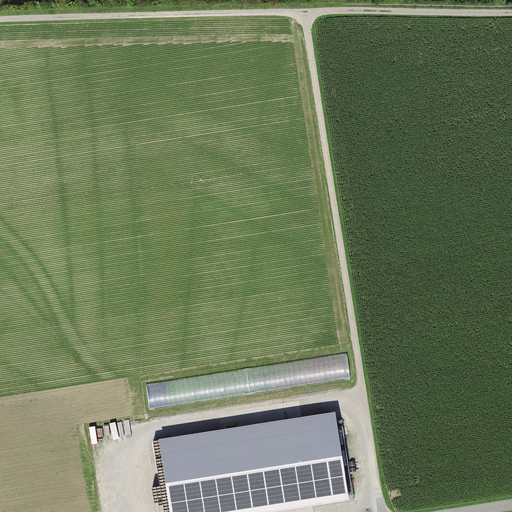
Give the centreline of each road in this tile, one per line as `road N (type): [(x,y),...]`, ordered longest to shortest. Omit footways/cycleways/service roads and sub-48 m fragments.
road 1 (track): [(0,20),(511,12)]
road 2 (track): [(304,12),(381,511)]
